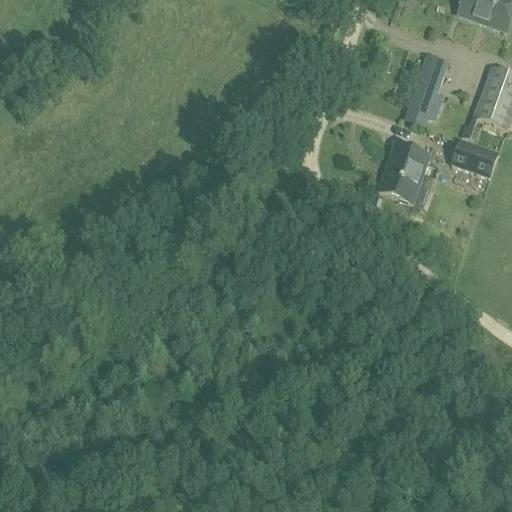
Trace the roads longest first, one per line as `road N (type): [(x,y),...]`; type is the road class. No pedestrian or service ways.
road 1 (track): [(311,169),(225,223),(0,414)]
road 2 (track): [(311,169),(333,203),(511,343)]
road 3 (track): [(361,0),(311,169)]
